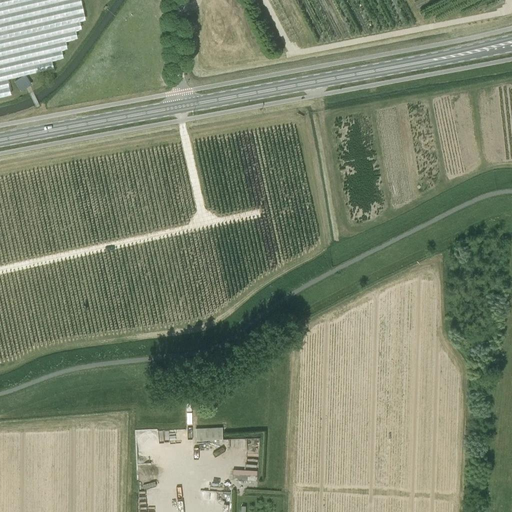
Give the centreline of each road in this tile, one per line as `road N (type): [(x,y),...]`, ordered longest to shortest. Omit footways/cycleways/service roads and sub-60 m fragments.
road 1 (primary): [(180,107),(511,43)]
road 2 (primary): [(0,140),(180,107)]
